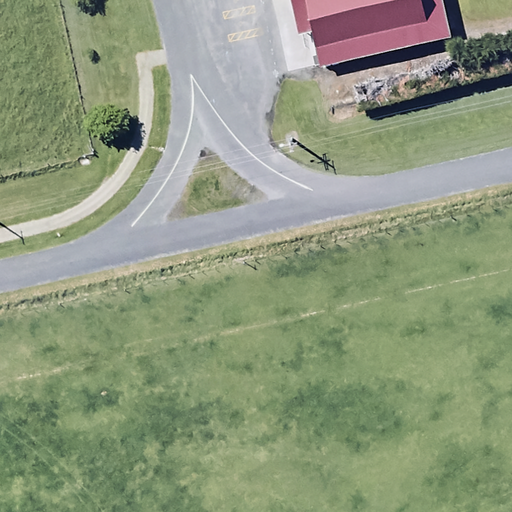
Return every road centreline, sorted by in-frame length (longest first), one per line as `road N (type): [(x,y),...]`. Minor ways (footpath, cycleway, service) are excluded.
road 1 (unclassified): [(79,258),(369,195)]
road 2 (residential): [(79,258),(130,226),(163,185),(190,124),(190,75)]
road 3 (residential): [(190,75),(263,165),(308,187),(369,195)]
road 4 (unclassified): [(369,195),(511,164)]
